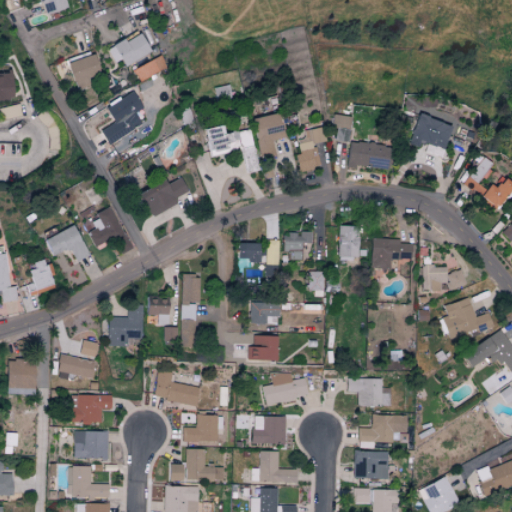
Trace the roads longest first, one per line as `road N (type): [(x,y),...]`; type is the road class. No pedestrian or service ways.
road 1 (residential): [(0,324),(67,303),(208,222),(337,185),(432,200),(511,297)]
road 2 (residential): [(143,254),(23,38)]
road 3 (residential): [(34,511),(34,314)]
